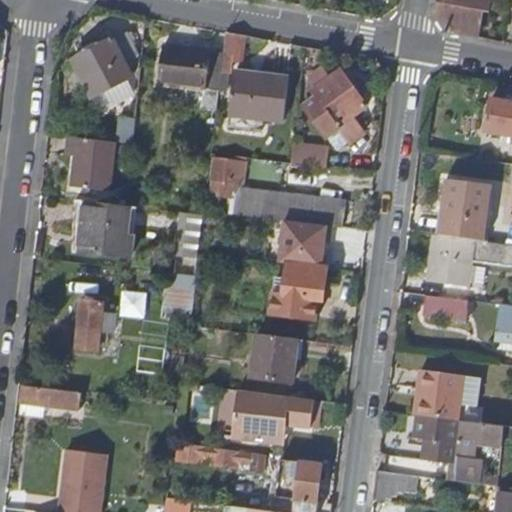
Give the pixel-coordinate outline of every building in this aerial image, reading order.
[(446,31),(475,36),(481,8),(487,9),(488,0),(437,0),(435,16),(446,31)] [(242,37),(225,34),(221,59),(237,62),(242,37)] [(69,61),(87,101),(129,82),(111,42),(83,55),(78,43),(72,45),(77,58),(69,61)] [(213,109),(220,53),(206,51),(206,49),(162,44),(157,84),(202,90),(200,108),(213,109)] [(316,68),(303,78),(309,88),(307,89),(311,95),(306,99),(317,114),(309,120),(321,136),(324,134),(332,146),(341,138),(344,142),(358,132),(348,116),(363,106),(336,69),(323,78),(316,68)] [(226,115),(280,121),(285,77),(231,72),(226,115)] [(511,102),(490,99),(484,133),(511,137),(511,102)] [(114,144),(76,140),(70,189),(107,191),(114,144)] [(289,147),(286,163),(321,168),(322,151),(289,147)] [(341,201),(241,188),(245,158),(207,153),(200,211),(209,212),(282,221),(329,227),(338,228),(341,201)] [(434,235),(469,239),(484,241),(491,186),(483,185),(446,181),(442,212),(437,212),(434,235)] [(130,207),(78,201),(76,222),(81,222),(78,250),(131,256),(133,237),(127,237),(130,207)] [(183,210),(177,253),(199,256),(205,213),(183,210)] [(329,227),(282,221),(276,264),(284,265),(319,269),(322,244),(327,245),(329,227)] [(434,235),(426,234),(421,276),(464,281),(469,239),(434,235)] [(280,295),(314,299),(319,300),(323,270),(319,269),(284,265),(282,280),(280,295)] [(195,313),(197,273),(167,272),(165,312),(195,313)] [(280,295),(282,280),(271,278),(266,316),(311,322),(314,299),(280,295)] [(465,300),(423,294),(420,316),(463,322),(465,300)] [(74,349),(97,352),(103,304),(80,301),(74,349)] [(511,306),(498,304),(494,338),(511,340),(511,306)] [(294,340),(254,335),(248,378),(289,383),(294,340)] [(413,415),(414,415),(456,421),(458,401),(475,403),(479,376),(419,368),(413,415)] [(21,388),(20,404),(76,409),(77,393),(21,388)] [(308,427),(311,400),(235,390),(229,436),(268,441),(269,428),(282,429),(283,424),(308,427)] [(500,426),(456,421),(414,415),(412,436),(427,438),(424,458),(447,462),(444,479),(471,483),(474,460),(469,460),(471,443),(498,447),(500,426)] [(281,442),(282,429),(269,428),(268,441),(281,442)] [(252,465),(253,447),(179,444),(178,462),(252,465)] [(61,479),(56,511),(97,511),(105,454),(68,450),(64,480),(61,479)] [(327,511),(329,504),(313,502),(317,465),(294,462),(287,511),(327,511)] [(372,479),(369,507),(385,509),(389,481),(372,479)] [(511,511),(511,487),(496,486),(492,511),(511,511)] [(166,511),(191,511),(193,498),(168,496),(166,511)]
